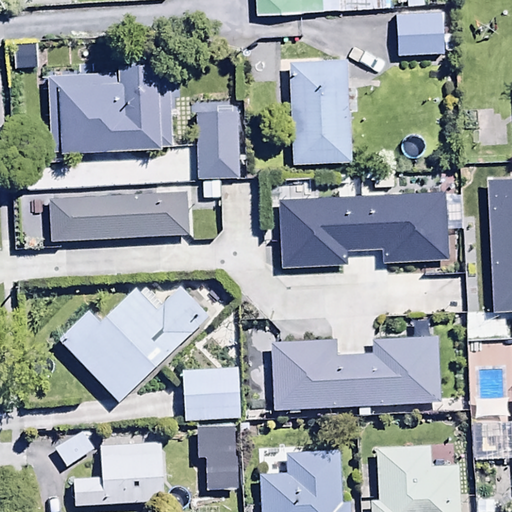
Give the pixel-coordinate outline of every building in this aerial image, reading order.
[(253,0),(254,16),(339,14),(338,0),(253,0)] [(393,0),(395,37),(445,34),(443,0),(393,0)] [(48,49),(51,138),(165,133),(161,44),(48,49)] [(348,45),(287,46),(288,144),(349,143),(348,45)] [(234,95),(193,96),(194,152),(235,151),(234,95)] [(511,178),(485,180),(490,313),(511,312),(511,319),(511,318),(511,178)] [(284,200),(325,199),(325,182),(284,183),(284,200)] [(19,198),(20,240),(46,240),(45,198),(19,198)] [(114,389),(207,299),(178,269),(156,291),(135,270),(103,301),(91,288),(52,326),(114,389)] [(180,350),(181,400),(242,399),(242,349),(180,350)] [(471,438),(511,438),(511,401),(471,401),(471,438)] [(428,428),(376,430),(378,482),(368,482),(369,511),(470,511),(470,503),(460,503),(458,445),(429,446),(428,428)] [(94,452),(81,433),(54,452),(66,470),(94,452)] [(343,511),(340,433),(283,435),(284,452),(258,453),(260,511),(343,511)] [(144,437),(98,440),(101,480),(73,482),(75,509),(164,502),(159,445),(145,446),(144,437)] [(234,439),(202,439),(201,474),(234,474),(234,439)] [(42,456),(26,469),(45,491),(61,478),(42,456)]
